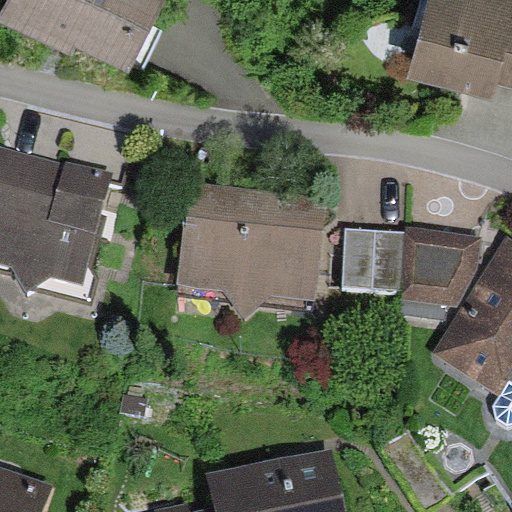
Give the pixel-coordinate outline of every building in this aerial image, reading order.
[(159,0),(0,0),(0,26),(121,75),(159,0)] [(511,92),(511,0),(441,0),(425,74),(511,92)] [(0,281),(98,304),(125,185),(0,157),(0,281)] [(281,309),(328,314),(339,213),(202,199),(189,295),(242,305),(257,329),(281,309)] [(356,295),(464,296),(465,229),(357,227),(356,295)] [(511,257),(445,365),(508,404),(511,396),(511,257)] [(224,511),(347,511),(335,457),(218,484),(223,507),(224,511)] [(0,511),(50,511),(59,488),(0,468),(0,511)]
